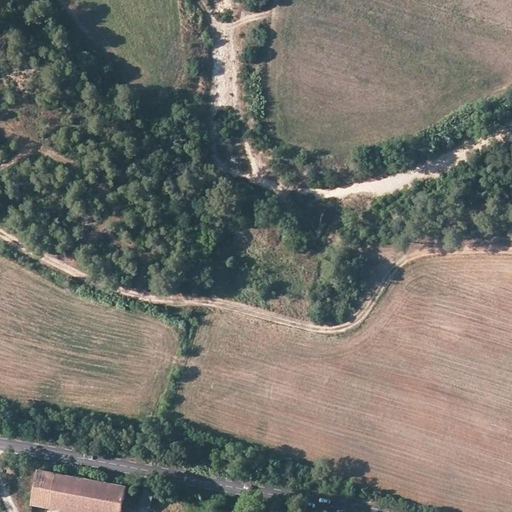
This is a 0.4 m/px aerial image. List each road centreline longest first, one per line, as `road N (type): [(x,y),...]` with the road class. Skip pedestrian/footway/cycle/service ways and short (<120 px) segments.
road 1 (track): [(511,247),(422,253),(377,290),(354,322),(330,331),(111,290),(0,230)]
road 2 (tertiary): [(0,443),(364,511)]
